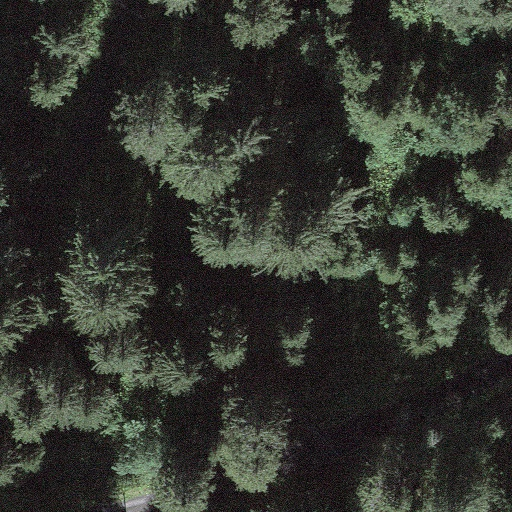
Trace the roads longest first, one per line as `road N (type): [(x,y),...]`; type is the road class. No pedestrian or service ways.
road 1 (track): [(101,511),(247,472),(436,400),(511,359)]
road 2 (track): [(133,0),(119,63),(86,136),(61,173),(0,232)]
